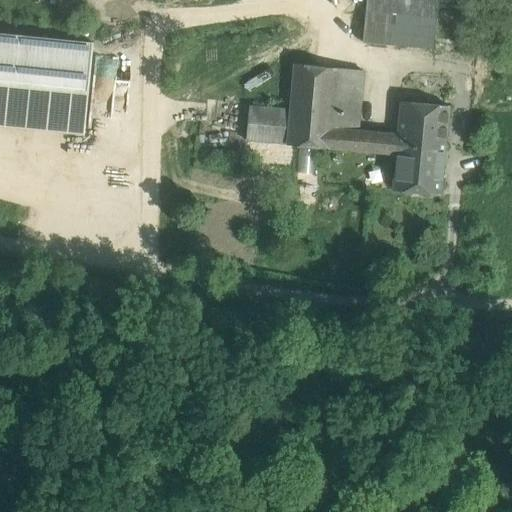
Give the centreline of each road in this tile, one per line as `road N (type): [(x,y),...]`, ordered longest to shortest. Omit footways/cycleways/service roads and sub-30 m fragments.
road 1 (track): [(0,243),(300,298),(454,297),(511,306)]
road 2 (track): [(0,166),(152,194)]
